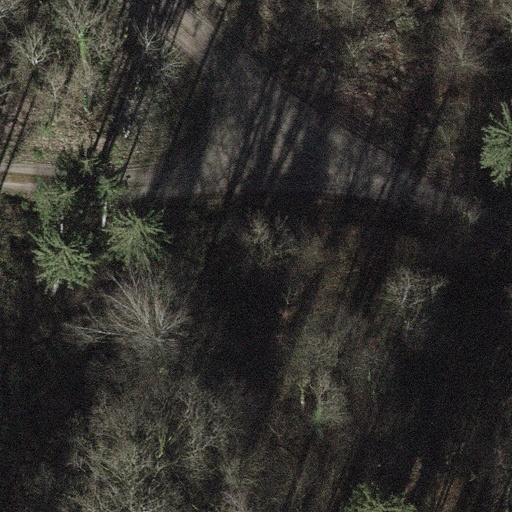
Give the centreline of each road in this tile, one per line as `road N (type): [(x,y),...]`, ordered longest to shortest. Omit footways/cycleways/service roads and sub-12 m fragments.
road 1 (track): [(137,0),(298,124),(511,222)]
road 2 (track): [(0,164),(155,182),(251,164),(298,124)]
